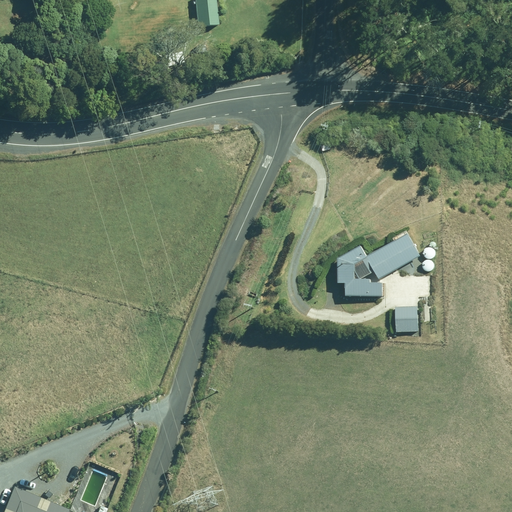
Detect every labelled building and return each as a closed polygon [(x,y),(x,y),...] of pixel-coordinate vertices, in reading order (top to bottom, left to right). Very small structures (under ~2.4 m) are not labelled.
[(223,28),(220,0),(198,0),(202,30),(223,28)] [(367,258),(366,259),(378,280),(420,257),(407,235),(367,258)] [(346,295),(382,297),(383,286),(368,286),(369,281),(353,281),(354,266),(367,258),(360,247),(337,262),(336,284),(345,285),(344,290),(346,290),(346,295)] [(436,249),(423,248),(421,273),(434,274),(436,249)] [(67,511),(68,510),(12,486),(1,511),(67,511)]
